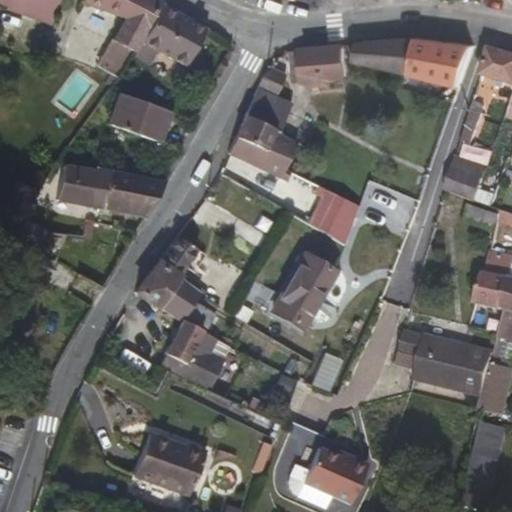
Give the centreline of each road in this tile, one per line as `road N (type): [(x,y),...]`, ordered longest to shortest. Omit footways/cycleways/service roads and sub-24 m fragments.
road 1 (unclassified): [(260,32),(189,187),(55,418),(16,511)]
road 2 (tertiary): [(260,32),(405,18),(511,33)]
